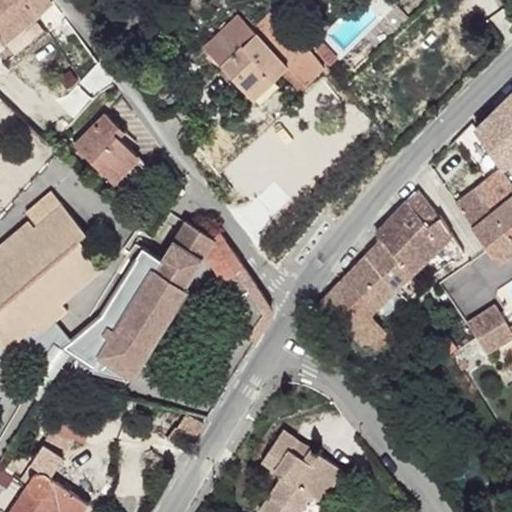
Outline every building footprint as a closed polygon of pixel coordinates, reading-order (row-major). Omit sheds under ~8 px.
[(0,0),(0,34),(35,10),(27,0),(0,0)] [(27,0),(35,10),(48,0),(27,0)] [(246,15),(210,43),(250,93),(272,77),(278,84),(287,77),(302,96),(326,78),(278,14),(259,28),(246,15)] [(65,40),(77,31),(67,19),(56,28),(65,40)] [(93,76),(103,69),(94,55),(83,63),(93,76)] [(272,77),(250,93),(256,101),(278,84),(272,77)] [(511,96),(473,132),(504,171),(511,165),(511,96)] [(105,111),(74,144),(112,178),(136,153),(131,149),(118,136),(124,130),(105,111)] [(136,153),(112,178),(126,192),(151,167),(136,153)] [(511,181),(504,171),(476,195),(491,214),(511,196),(511,181)] [(51,184),(29,206),(43,219),(65,197),(51,184)] [(422,192),(379,235),(384,239),(417,272),(445,246),(457,261),(467,256),(443,217),(439,217),(422,192)] [(476,195),(456,208),(473,228),(502,265),(511,255),(511,238),(491,214),(476,195)] [(511,196),(491,214),(511,238),(511,196)] [(0,330),(22,350),(50,323),(56,328),(83,301),(77,294),(114,258),(86,228),(92,222),(65,197),(43,219),(40,222),(0,253),(0,261),(2,263),(0,265),(0,330)] [(198,203),(184,218),(213,238),(217,231),(198,203)] [(118,324),(90,369),(120,388),(148,344),(152,344),(188,289),(184,286),(201,257),(213,238),(184,218),(154,265),(151,266),(134,294),(119,286),(101,314),(118,324)] [(213,238),(201,257),(217,280),(230,269),(227,261),(234,254),(217,231),(213,238)] [(384,239),(366,257),(400,290),(417,272),(384,239)] [(230,269),(217,280),(228,294),(222,299),(227,329),(218,336),(193,377),(194,386),(217,400),(268,317),(269,309),(267,302),(234,254),(227,261),(230,269)] [(366,257),(335,288),(369,318),(400,290),(366,257)] [(335,288),(320,303),(328,310),(373,366),(385,354),(385,352),(398,341),(380,326),(369,318),(335,288)] [(320,303),(308,315),(315,324),(328,310),(320,303)] [(511,331),(500,311),(472,329),(479,339),(485,351),(490,359),(511,342),(511,331)] [(479,339),(454,353),(462,365),(485,351),(479,339)] [(385,354),(373,366),(377,371),(405,348),(398,341),(385,352),(385,354)] [(405,348),(377,371),(381,376),(410,352),(405,348)] [(65,400),(52,420),(86,436),(96,417),(65,400)] [(186,415),(176,431),(187,438),(193,441),(202,426),(186,415)] [(176,431),(168,443),(179,450),(187,438),(176,431)] [(281,440),(261,472),(281,486),(263,511),(304,511),(309,505),(320,511),(343,475),(311,454),(303,464),(292,458),(297,450),(281,440)] [(311,454),(297,450),(292,458),(303,464),(311,454)] [(59,511),(62,508),(69,511),(82,511),(91,499),(48,474),(47,471),(45,468),(42,467),(38,466),(34,469),(32,473),(32,478),(10,511),(59,511)]
